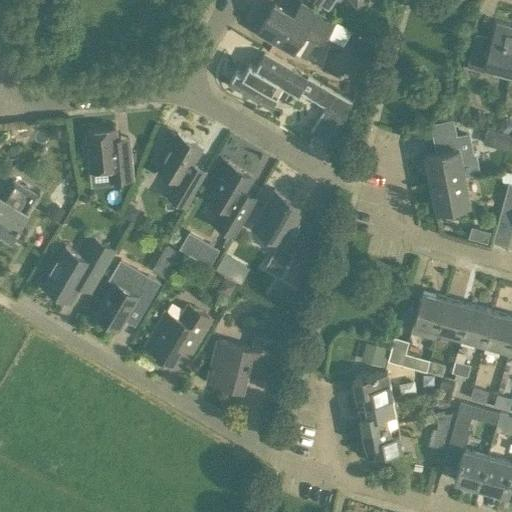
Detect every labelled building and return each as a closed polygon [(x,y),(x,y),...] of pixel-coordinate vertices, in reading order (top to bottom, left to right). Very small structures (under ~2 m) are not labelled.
[(274,2),(258,30),(293,51),(306,58),(315,42),(322,45),(328,35),(343,43),(351,29),(301,0),(300,0),(293,13),(274,2)] [(481,69),(511,77),(511,72),(511,71),(511,27),(496,23),(492,36),(476,32),(467,65),(481,69)] [(359,39),(354,55),(367,59),(373,43),(359,39)] [(235,69),(228,82),(271,107),(284,83),(298,91),(299,90),(326,105),(311,131),(332,144),(350,104),(351,102),(336,92),(307,75),(307,76),(293,68),(264,51),(256,67),(248,62),(242,73),(235,69)] [(460,120),(466,98),(454,95),(448,117),(460,120)] [(485,118),(482,112),(476,110),(471,113),(469,119),(472,125),(478,127),(484,124),(485,118)] [(511,125),(511,123),(510,120),(504,118),(500,121),(498,126),(501,131),(506,132),(511,130),(511,125)] [(87,129),(91,168),(107,166),(108,181),(134,178),(131,149),(116,149),(114,126),(87,129)] [(511,133),(506,132),(501,131),(486,127),(482,142),(511,150),(511,133)] [(177,131),(157,166),(180,179),(170,196),(185,204),(205,170),(191,161),(201,145),(177,131)] [(425,154),(431,182),(464,176),(459,147),(425,154)] [(18,150),(12,172),(21,175),(27,153),(18,150)] [(234,235),(258,195),(244,187),(251,174),(230,162),(209,198),(220,204),(209,220),(234,235)] [(470,203),(464,176),(431,182),(436,210),(470,203)] [(0,195),(0,230),(11,237),(25,213),(28,214),(39,194),(13,178),(2,196),(0,195)] [(511,182),(508,181),(498,217),(511,221),(511,182)] [(274,188),(252,224),(279,240),(264,266),(279,275),(301,239),(288,231),(297,214),(303,205),(274,188)] [(127,203),(122,214),(133,220),(137,212),(134,206),(127,203)] [(490,239),(492,227),(472,224),(470,236),(490,239)] [(116,247),(92,234),(80,254),(65,244),(42,283),(68,299),(77,284),(90,291),(116,247)] [(207,241),(197,258),(209,264),(218,248),(207,241)] [(166,244),(152,269),(166,276),(180,251),(166,244)] [(224,251),(215,266),(240,281),(249,266),(224,251)] [(96,315),(119,328),(135,300),(146,306),(161,282),(148,274),(144,281),(116,265),(108,278),(115,282),(96,315)] [(218,289),(230,296),(237,284),(225,277),(218,289)] [(413,323),(438,330),(447,298),(421,291),(413,323)] [(447,298),(438,330),(462,336),(470,304),(447,298)] [(213,316),(187,300),(177,316),(165,309),(145,343),(172,359),(180,345),(191,352),(213,316)] [(470,304),(462,336),(485,343),(494,311),(470,304)] [(511,315),(494,311),(485,343),(510,349),(511,342),(511,315)] [(278,340),(254,334),(251,346),(217,338),(206,379),(242,388),(246,372),(269,377),(278,340)] [(426,370),(429,358),(405,352),(408,339),(396,336),(394,336),(392,344),(387,359),(402,363),(426,370)] [(385,346),(366,341),(362,356),(381,361),(385,346)] [(429,358),(426,370),(441,374),(444,362),(429,358)] [(468,376),(471,365),(455,361),(452,372),(455,373),(468,376)] [(352,378),(357,403),(392,397),(387,371),(352,378)] [(448,403),(454,383),(441,379),(435,399),(448,403)] [(485,402),(489,391),(473,387),(470,398),(485,402)] [(511,395),(496,392),(493,404),(509,408),(511,397),(511,395)] [(362,429),(397,422),(392,397),(357,403),(362,429)] [(460,401),(453,423),(467,427),(471,416),(496,423),(499,411),(460,401)] [(511,415),(500,412),(495,427),(511,432),(511,415)] [(402,448),(397,422),(362,429),(367,455),(402,448)] [(454,480),(478,487),(487,455),(463,448),(454,480)] [(503,494),(511,461),(487,455),(478,487),(503,494)] [(511,495),(511,461),(503,494),(511,495)]
